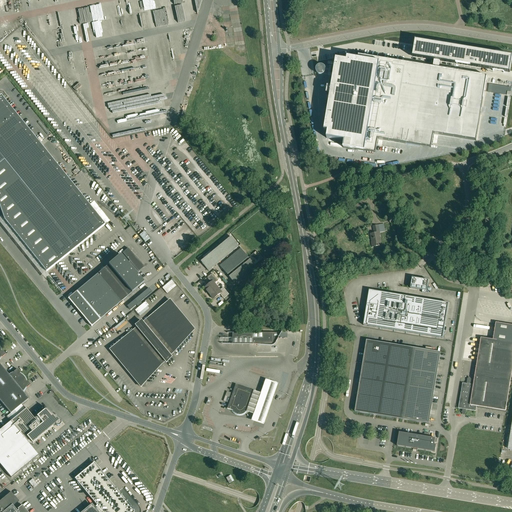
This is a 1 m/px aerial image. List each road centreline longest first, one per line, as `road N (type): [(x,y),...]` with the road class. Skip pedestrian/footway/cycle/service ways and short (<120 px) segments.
road 1 (primary): [(303,236),(268,0)]
road 2 (secondary): [(511,503),(290,466)]
road 3 (unknown): [(183,349),(197,325),(172,292),(106,341),(137,383),(153,384)]
road 4 (unclassified): [(163,430),(65,395),(0,315)]
road 5 (unclassified): [(184,435),(208,322),(174,269)]
road 6 (primary): [(313,372),(315,314),(303,236)]
